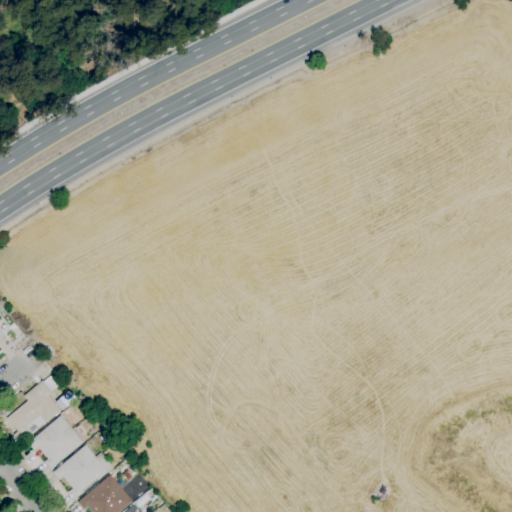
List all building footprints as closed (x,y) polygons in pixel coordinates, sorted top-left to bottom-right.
[(20,444),(13,435),(17,431),(7,418),(27,401),(23,396),(42,381),(52,393),(52,392),(57,398),(53,402),(60,411),(45,423),(40,416),(33,422),(37,428),(31,433),(32,434),(20,444)] [(49,470),(43,462),(47,459),(38,447),(34,451),(27,443),(61,416),(82,443),(49,470)] [(74,500),(68,492),(72,489),(62,477),(58,480),(52,473),(85,445),(95,457),(100,453),(113,469),(108,473),(107,472),(74,500)] [(128,481),(122,474),(127,470),(133,477),(128,481)] [(119,511),(92,511),(87,506),(83,510),(77,502),(110,475),(116,483),(121,480),(125,485),(121,489),(132,502),(119,511)] [(125,511),(133,506),(132,504),(144,494),(145,495),(152,490),(158,497),(151,502),(149,499),(138,509),(140,511),(125,511)]
